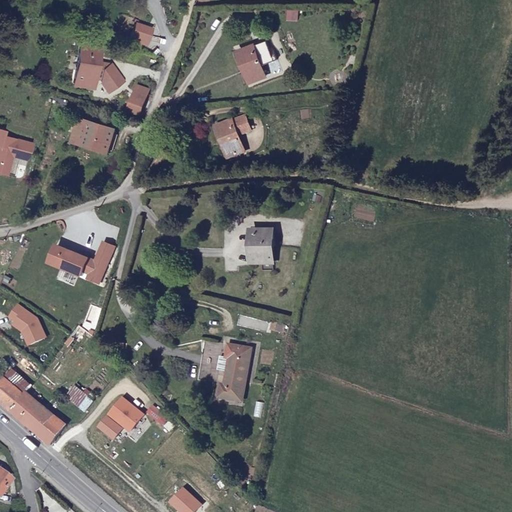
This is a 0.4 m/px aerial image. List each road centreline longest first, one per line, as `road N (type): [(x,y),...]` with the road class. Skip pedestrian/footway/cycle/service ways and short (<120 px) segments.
road 1 (track): [(131,187),(274,177),(443,201),(511,201)]
road 2 (residential): [(195,0),(131,187)]
road 3 (residential): [(131,187),(0,231)]
